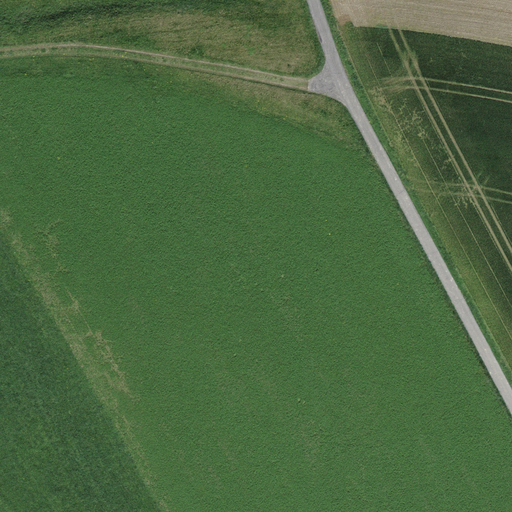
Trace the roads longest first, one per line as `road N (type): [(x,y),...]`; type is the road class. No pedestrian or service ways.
road 1 (track): [(315,0),(356,110),(511,402)]
road 2 (track): [(347,91),(76,45),(0,50)]
